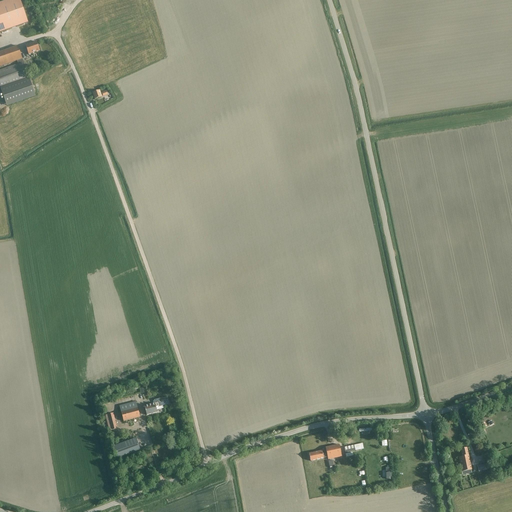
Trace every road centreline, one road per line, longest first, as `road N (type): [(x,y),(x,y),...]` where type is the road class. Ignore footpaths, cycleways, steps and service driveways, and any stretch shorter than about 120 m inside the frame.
road 1 (unclassified): [(424,413),(356,84),(329,0)]
road 2 (unclassified): [(91,511),(296,430),(424,413)]
